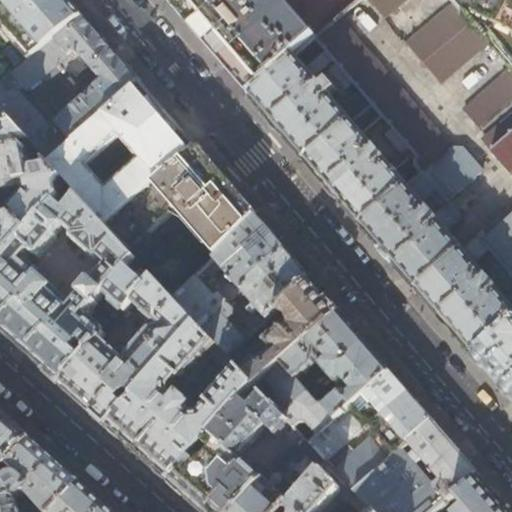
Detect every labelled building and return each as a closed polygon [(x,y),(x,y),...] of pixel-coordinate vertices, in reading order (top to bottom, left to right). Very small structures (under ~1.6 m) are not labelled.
[(68,0),(0,0),(0,85),(85,19),(70,2),(68,0)] [(166,0),(191,28),(250,96),(316,38),(317,37),(284,0),(166,0)] [(371,0),(386,17),(406,0),(371,0)] [(511,0),(451,0),(455,4),(489,43),(511,69),(511,0)] [(443,83),(489,43),(455,4),(408,43),(443,83)] [(417,165),(418,167),(418,168),(419,169),(424,172),(362,225),(418,290),(464,250),(450,234),(450,227),(462,217),(448,200),(454,195),(485,170),(465,148),(455,148),(454,149),(341,18),(317,37),(316,38),(334,59),(337,63),(354,82),(360,89),(372,103),(383,116),(393,127),(409,146),(416,154),(419,157),(418,158),(417,159),(417,161),(417,162),(417,163),(417,165)] [(85,19),(0,85),(0,107),(5,113),(29,140),(44,156),(50,162),(103,115),(115,104),(140,83),(85,19)] [(314,76),(334,59),(316,38),(250,96),(306,161),(372,103),(360,89),(340,107),(331,96),(331,95),(337,89),(329,79),(322,85),(321,83),(320,83),(314,76)] [(347,88),(354,82),(337,63),(330,69),(347,88)] [(481,128),(511,102),(511,70),(465,110),(481,128)] [(174,123),(140,83),(115,104),(120,110),(107,120),(103,115),(50,162),(48,164),(52,168),(62,179),(79,197),(107,227),(197,149),(174,123)] [(363,133),(383,116),(372,103),(306,161),(362,225),(424,172),(419,169),(418,168),(418,167),(417,165),(417,163),(417,162),(417,161),(417,159),(418,158),(419,157),(416,154),(396,171),(387,161),(388,160),(377,148),(376,148),(363,133)] [(0,154),(20,151),(18,142),(29,140),(5,113),(0,118),(0,154)] [(511,116),(483,140),(491,149),(493,148),(511,170),(511,218),(484,242),(491,250),(500,261),(511,274),(511,116)] [(402,152),(409,146),(393,127),(386,133),(402,152)] [(257,218),(197,149),(107,227),(130,251),(177,211),(217,258),(257,218)] [(26,150),(20,151),(0,154),(0,189),(30,185),(32,196),(12,219),(28,233),(55,203),(59,199),(56,184),(62,179),(52,168),(36,172),(35,165),(29,166),(26,150)] [(107,227),(79,197),(66,212),(55,203),(28,233),(0,265),(0,330),(61,385),(101,341),(106,335),(85,317),(105,295),(125,313),(133,305),(148,288),(128,270),(137,259),(130,251),(107,227)] [(273,236),(257,218),(217,258),(215,260),(227,275),(204,295),(192,283),(175,300),(200,326),(204,330),(227,308),(243,292),(286,251),(273,236)] [(0,265),(28,233),(12,219),(0,221),(0,224),(1,227),(0,229),(0,265)] [(476,263),(491,250),(484,242),(480,237),(464,250),(418,290),(475,355),(511,322),(511,299),(509,302),(499,291),(500,290),(489,277),(488,278),(476,263)] [(312,281),(286,251),(243,292),(255,306),(250,311),(253,315),(244,323),(248,327),(240,334),(229,322),(232,322),(236,318),(236,312),(232,308),(227,308),(204,330),(228,356),(236,349),(281,309),(312,281)] [(510,287),(511,285),(511,274),(500,261),(493,267),(510,287)] [(156,279),(148,288),(133,305),(145,316),(145,317),(155,327),(161,327),(160,332),(159,332),(156,332),(154,332),(153,333),(151,334),(132,356),(131,356),(131,358),(130,359),(130,360),(130,363),(130,365),(131,366),(132,367),(133,368),(130,371),(126,367),(125,362),(123,360),(126,358),(115,349),(112,351),(101,341),(61,385),(109,428),(199,327),(200,326),(175,300),(156,279)] [(340,314),(312,281),(281,309),(287,318),(290,320),(293,326),(288,330),(279,329),(264,343),(273,352),(264,360),(256,359),(250,364),(236,349),(228,356),(256,386),(257,387),(265,379),(340,314)] [(366,344),(340,314),(265,379),(279,395),(277,396),(277,398),(280,401),(275,406),(285,417),(309,395),(296,380),(314,365),(314,361),(316,361),(317,352),(318,351),(326,360),(321,364),(321,367),(330,377),(366,344)] [(511,322),(475,355),(511,398),(511,322)] [(256,386),(228,356),(204,330),(200,326),(199,327),(109,428),(171,482),(191,459),(204,445),(243,401),(250,393),(256,386)] [(392,374),(366,344),(330,377),(337,385),(342,386),(344,384),(351,392),(350,393),(341,393),(325,407),(318,405),(309,395),(285,417),(289,421),(296,429),(301,424),(308,426),(319,438),(392,374)] [(435,423),(392,374),(319,438),(311,445),(328,462),(347,483),(355,492),(435,423)] [(264,395),(257,387),(256,386),(250,393),(258,401),(264,395)] [(254,410),(243,401),(204,445),(212,452),(200,467),(191,459),(171,482),(204,511),(237,511),(270,477),(258,466),(254,472),(238,458),(242,458),(264,433),(270,438),(273,434),(275,436),(289,421),(285,417),(275,406),(266,396),(254,410)] [(0,459),(3,457),(11,464),(33,439),(0,410),(0,459)] [(435,511),(479,474),(435,423),(355,492),(355,493),(372,511),(435,511)] [(304,438),(296,429),(283,442),(292,452),(304,438)] [(33,439),(11,464),(9,467),(18,475),(17,476),(16,476),(15,476),(13,476),(11,477),(9,478),(8,479),(7,480),(7,482),(6,483),(5,483),(2,471),(0,470),(0,511),(17,511),(15,500),(26,493),(48,511),(55,511),(82,483),(33,439)] [(342,485),(347,483),(328,462),(324,466),(326,472),(328,471),(342,485)] [(274,471),(270,477),(237,511),(283,511),(286,509),(300,494),(274,471)] [(319,472),(300,494),(286,509),(289,511),(320,511),(338,492),(338,486),(325,473),(319,472)] [(511,511),(479,474),(435,511),(511,511)] [(114,511),(82,483),(55,511),(114,511)]
